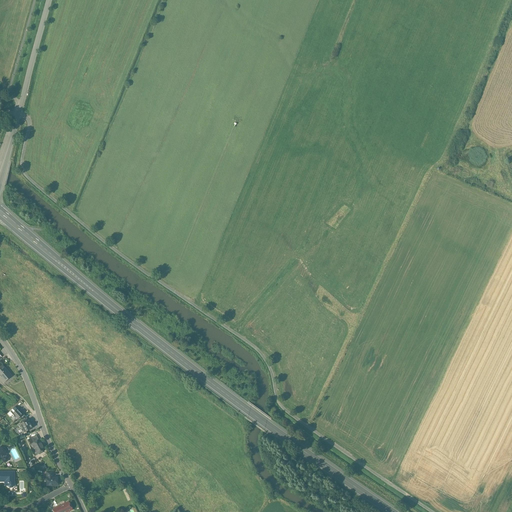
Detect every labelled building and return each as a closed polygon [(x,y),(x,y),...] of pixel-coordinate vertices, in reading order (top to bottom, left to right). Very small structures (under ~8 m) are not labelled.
[(12,376),(4,366),(0,368),(0,377),(4,382),(12,376)] [(22,415),(17,409),(15,411),(10,416),(13,419),(14,418),(16,420),(22,415)] [(23,423),(19,425),(23,433),(27,431),(32,428),(28,420),(23,423)] [(44,449),(40,440),(39,440),(34,443),(32,438),(31,438),(28,439),(31,445),(32,444),(37,454),(38,453),(39,454),(42,452),(42,451),(44,450),(44,449)] [(14,472),(0,472),(0,481),(8,481),(8,486),(10,487),(12,487),(14,486),(14,472)] [(58,485),(58,477),(54,477),(47,478),(47,486),(48,486),(49,486),(51,486),(52,485),(58,485)] [(69,502),(52,509),(53,511),(67,511),(73,510),(69,502)]
